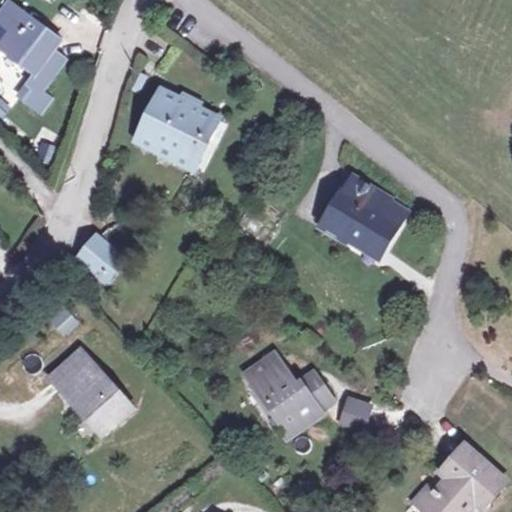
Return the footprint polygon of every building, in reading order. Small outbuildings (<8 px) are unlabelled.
[(58,43),(6,6),(0,13),(0,26),(7,31),(0,39),(0,50),(35,75),(19,100),(41,114),(51,101),(41,93),(64,62),(51,53),(58,43)] [(219,122),(169,96),(144,144),(193,168),(219,122)] [(385,198),(351,179),(325,227),(358,246),(364,238),(382,247),(396,221),(378,211),(385,198)] [(402,210),(385,198),(378,211),(396,221),(402,210)] [(377,256),(382,247),(364,238),(358,246),(377,256)] [(104,245),(82,267),(99,286),(121,263),(104,245)] [(48,320),(67,338),(81,322),(62,304),(48,320)] [(67,390),(95,364),(86,355),(58,381),(67,390)] [(278,359),(253,377),(281,417),(277,420),(292,442),(314,426),(311,422),(335,405),(318,381),(303,392),(278,359)] [(136,409),(95,364),(67,390),(108,434),(136,409)] [(374,408),(354,402),(346,429),(365,435),(374,408)] [(488,511),(506,493),(463,456),(441,480),(450,488),(439,501),(429,511),(474,511),(475,511),(488,511)] [(264,471),(258,478),(267,488),(274,481),(264,471)] [(419,511),(429,511),(439,501),(429,493),(416,510),(419,511)]
